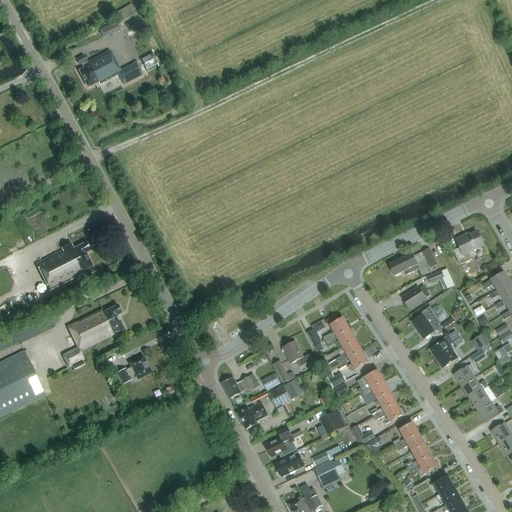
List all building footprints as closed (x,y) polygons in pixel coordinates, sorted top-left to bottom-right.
[(118,25),(135,15),(129,5),(112,15),(116,22),(118,25)] [(108,36),(120,30),(116,22),(104,28),(108,36)] [(99,85),(118,74),(124,85),(143,74),(136,61),(120,70),(110,51),(87,63),(84,56),(77,60),(79,65),(81,64),(83,68),(79,71),(88,88),(98,82),(99,85)] [(146,69),(147,72),(159,66),(152,53),(140,59),(146,69)] [(456,240),(460,249),(454,252),(460,265),(472,260),(469,252),(484,245),(477,232),(466,238),(465,236),(456,240)] [(36,265),(49,291),(85,272),(84,271),(93,266),(86,253),(90,251),(86,243),(73,249),(71,245),(63,250),(63,251),(36,265)] [(431,268),(438,265),(430,249),(423,252),(431,268)] [(395,276),(405,271),(407,275),(420,269),(412,254),(389,265),(395,276)] [(87,273),(90,277),(96,274),(94,269),(87,273)] [(428,278),(431,284),(445,278),(442,272),(428,278)] [(494,285),(497,291),(511,283),(505,272),(491,280),(491,281),(483,285),(486,290),(494,285)] [(36,298),(48,292),(43,281),(31,286),(36,298)] [(497,291),(489,296),(492,300),(500,295),(503,301),(511,296),(511,284),(511,283),(497,291)] [(419,289),(403,299),(410,309),(431,296),(425,286),(420,289),(419,289)] [(466,298),(469,304),(474,301),(470,295),(466,298)] [(511,310),(511,296),(503,301),(496,306),(498,310),(506,306),(510,311),(511,310)] [(103,310),(67,327),(78,348),(63,356),(68,368),(84,360),(81,355),(83,353),(82,351),(124,329),(117,316),(121,314),(117,305),(104,312),(103,310)] [(474,311),(477,317),(485,312),(482,306),(474,311)] [(511,310),(510,311),(502,316),(504,320),(511,315),(511,310)] [(424,340),(435,332),(431,326),(440,320),(433,311),(426,316),(424,314),(412,322),(424,340)] [(334,332),(330,334),(330,335),(333,339),(337,337),(337,336),(349,329),(343,318),(337,322),(334,317),(326,322),(329,327),(331,326),(334,332)] [(457,326),(453,319),(443,326),(447,332),(457,326)] [(496,331),(500,337),(510,331),(507,325),(496,331)] [(337,336),(337,337),(338,339),(343,347),(356,340),(349,329),(337,336)] [(308,333),(314,346),(320,343),(314,330),(308,333)] [(444,340),(431,349),(444,368),(458,359),(452,351),(464,343),(456,331),(444,340)] [(511,338),(511,333),(511,331),(499,338),(502,344),(511,338)] [(490,344),(484,334),(471,342),(478,352),(490,344)] [(356,340),(343,347),(347,354),(343,356),(345,361),(349,358),(349,359),(362,351),(356,340)] [(300,368),(313,361),(310,354),(304,358),(296,341),(283,348),(291,364),(297,361),(300,368)] [(324,342),(316,345),(319,352),(326,350),(324,342)] [(498,351),(502,357),(507,354),(503,348),(498,351)] [(0,418),(46,396),(24,351),(0,362),(0,418)] [(349,359),(353,365),(349,367),(351,372),(368,363),(362,351),(349,359)] [(482,351),(471,358),(475,365),(486,358),(482,351)] [(511,361),(507,354),(502,357),(506,364),(511,361)] [(339,365),(339,364),(345,361),(343,356),(336,360),(329,364),(332,369),(339,365)] [(143,357),(130,364),(132,368),(126,370),(126,369),(118,373),(124,384),(131,380),(129,376),(135,373),(138,380),(151,373),(150,371),(150,369),(149,367),(148,367),(143,357)] [(325,359),(324,360),(319,362),(325,373),(331,370),(325,359)] [(284,384),(294,378),(292,374),(288,376),(281,361),(274,365),(284,384)] [(315,361),(308,365),(312,371),(318,367),(315,361)] [(498,372),(503,368),(502,366),(500,363),(495,367),(498,372)] [(476,379),(468,367),(454,376),(463,388),(476,379)] [(378,371),(358,382),(362,389),(365,387),(367,392),(372,389),(384,382),(378,371)] [(341,373),(329,380),(334,388),(346,381),(341,373)] [(262,381),(268,391),(280,384),(275,374),(262,381)] [(243,382),(237,385),(233,378),(222,384),(230,400),(248,391),(255,387),(250,377),(243,381),(243,382)] [(497,382),(502,394),(506,392),(505,389),(511,386),(508,377),(497,382)] [(480,385),(476,379),(463,388),(470,400),(484,391),(483,390),(488,387),(484,382),(480,385)] [(293,400),(303,394),(296,380),(285,386),(269,394),(277,409),(293,400)] [(367,392),(369,396),(370,397),(375,394),(378,400),(391,393),(384,382),(372,389),(367,392)] [(340,399),(345,395),(345,394),(350,391),(345,384),(335,390),(340,399)] [(491,402),(484,391),(470,400),(478,411),(491,402)] [(379,401),(375,403),(377,407),(381,405),(384,411),(397,404),(391,393),(378,400),(379,401)] [(478,411),(486,423),(504,412),(500,406),(496,409),(491,402),(478,411)] [(255,423),(268,417),(261,403),(249,409),(248,409),(238,414),(246,430),(256,425),(255,423)] [(503,406),(506,410),(509,415),(511,412),(511,406),(510,407),(507,403),(503,406)] [(387,415),(390,422),(403,415),(397,404),(384,411),(380,413),(382,418),(387,415)] [(345,426),(338,412),(320,421),(327,435),(345,426)] [(419,434),(413,423),(400,430),(407,441),(419,434)] [(511,435),(511,434),(505,423),(491,432),(499,444),(511,435)] [(361,446),(375,438),(372,431),(364,436),(358,426),(352,430),(361,446)] [(281,438),(273,442),(274,443),(266,447),(272,458),(279,454),(281,458),(298,450),(293,442),(295,442),(288,428),(279,433),(281,438)] [(413,452),(425,445),(419,434),(407,441),(407,442),(403,444),(405,448),(409,446),(413,452)] [(511,435),(499,444),(507,456),(511,452),(511,435)] [(367,445),(371,452),(383,445),(379,438),(367,445)] [(340,445),(334,448),(338,455),(343,453),(340,445)] [(432,456),(425,445),(413,452),(413,453),(419,463),(432,456)] [(312,459),(316,466),(330,459),(326,452),(312,459)] [(285,462),(276,466),(279,471),(278,473),(279,475),(281,476),(282,477),(288,474),(289,475),(297,471),(305,467),(302,461),(298,454),(284,461),(285,462)] [(417,470),(421,468),(425,475),(438,467),(432,456),(419,463),(415,466),(417,470)] [(314,470),(324,489),(341,480),(339,475),(345,472),(339,460),(333,463),(332,461),(314,470)] [(434,484),(440,495),(454,487),(448,475),(434,484)] [(407,480),(402,486),(408,491),(413,485),(407,480)] [(454,487),(440,495),(446,506),(461,498),(454,487)] [(312,511),(313,511),(323,506),(318,496),(307,501),(305,498),(300,501),(300,500),(290,506),(293,511),(312,511)] [(413,498),(418,507),(422,505),(418,496),(413,498)] [(445,511),(448,510),(449,511),(461,511),(467,509),(461,498),(446,506),(442,508),(444,511),(445,511)]
